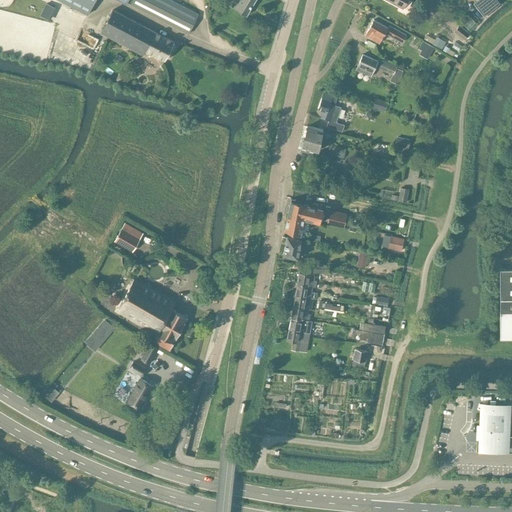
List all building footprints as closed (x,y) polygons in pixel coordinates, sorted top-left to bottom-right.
[(198,14),(170,0),(59,0),(88,14),(94,0),(124,0),(131,4),(188,33),(198,14)] [(246,15),(254,0),(234,0),(231,6),(246,15)] [(388,0),(403,8),(408,0),(388,0)] [(499,4),(495,0),(477,0),(472,4),(483,17),(499,4)] [(174,42),(112,10),(100,32),(143,55),(145,50),(147,51),(146,52),(150,54),(151,53),(156,56),(156,57),(160,60),(161,58),(165,60),(174,42)] [(406,35),(393,28),(392,30),(374,20),(365,36),(379,43),(385,33),(402,42),(406,35)] [(468,33),(459,26),(454,31),(464,39),(468,33)] [(423,42),(419,49),(430,55),(434,48),(423,42)] [(371,77),(375,66),(393,74),(390,81),(397,83),(402,71),(396,68),(396,67),(383,61),(382,63),(363,55),(358,65),(359,65),(356,70),(371,77)] [(119,74),(116,80),(125,84),(128,79),(119,74)] [(334,122),(340,107),(333,105),(336,98),(324,93),(322,99),(322,98),(318,109),(322,110),(320,117),(327,120),(325,126),(340,131),(343,125),(334,122)] [(385,110),(387,103),(378,100),(376,108),(381,109),(385,110)] [(367,112),(366,115),(368,118),(371,119),(374,117),(375,114),(373,111),(370,110),(367,112)] [(320,140),(323,130),(307,126),(304,137),(320,140)] [(318,151),(320,140),(304,137),(302,147),(318,151)] [(409,148),(410,140),(397,137),(396,145),(409,148)] [(343,156),(345,148),(330,144),(328,153),(343,156)] [(406,202),(408,196),(400,193),(398,200),(406,202)] [(326,223),(329,212),(322,210),(322,208),(291,201),(287,216),(303,219),(303,218),(326,223)] [(300,234),(303,219),(287,216),(284,231),(300,234)] [(132,251),(142,233),(125,223),(115,241),(132,251)] [(403,250),(405,238),(391,235),(389,248),(403,250)] [(297,258),(301,239),(286,237),(283,255),(297,258)] [(358,259),(357,266),(364,268),(366,261),(358,259)] [(511,268),(499,268),(500,313),(499,313),(499,338),(511,337),(511,268)] [(314,280),(315,275),(299,272),(297,283),(313,286),(315,287),(316,280),(314,280)] [(171,308),(174,302),(134,279),(117,310),(150,329),(156,333),(170,308),(171,308)] [(312,291),(313,286),(297,283),(295,295),(313,298),(316,299),(317,292),(312,291)] [(311,309),(313,298),(295,295),(293,306),(308,309),(311,309)] [(375,304),(387,306),(388,298),(376,296),(375,304)] [(365,303),(364,307),(370,308),(368,314),(374,316),(376,309),(381,310),(381,306),(370,304),(365,303)] [(340,309),(341,306),(325,304),(324,309),(344,312),(344,310),(340,309)] [(307,314),(308,309),(293,306),(291,317),(309,320),(310,314),(307,314)] [(158,334),(154,342),(169,350),(187,318),(171,308),(170,308),(156,333),(158,334)] [(291,317),(289,329),(304,332),(309,333),(312,321),(309,320),(291,317)] [(105,320),(92,335),(101,343),(114,328),(105,320)] [(289,329),(287,340),(293,341),(291,349),(306,352),(309,333),(304,332),(289,329)] [(354,329),(352,339),(367,341),(367,342),(382,344),(384,334),(354,329)] [(149,363),(157,348),(149,344),(141,359),(149,363)] [(354,359),(353,365),(365,367),(366,361),(367,351),(356,349),(354,359)] [(146,369),(133,361),(129,368),(142,376),(146,369)] [(139,409),(153,386),(140,378),(126,402),(139,409)] [(478,425),(477,439),(480,439),(480,449),(482,449),(505,451),(505,447),(511,446),(511,404),(509,404),(509,407),(507,406),(495,406),(495,401),(490,401),(490,406),(483,405),(482,425),(478,425)]
